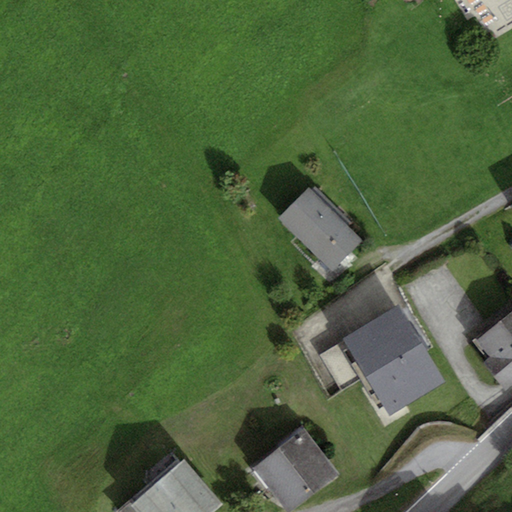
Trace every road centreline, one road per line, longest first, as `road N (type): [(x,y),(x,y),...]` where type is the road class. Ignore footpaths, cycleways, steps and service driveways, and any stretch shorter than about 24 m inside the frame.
road 1 (track): [(470,466),(438,458),(326,511)]
road 2 (residential): [(511,427),(423,511)]
